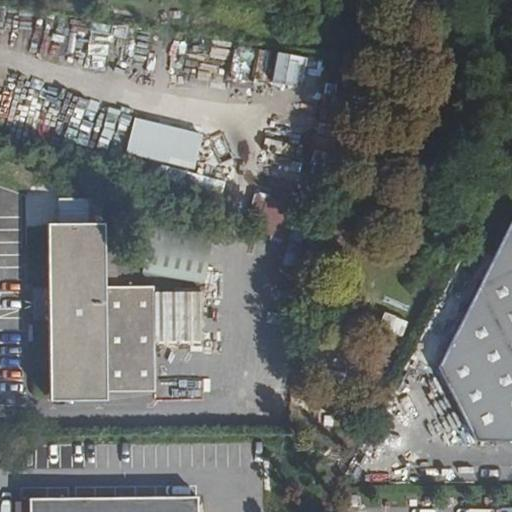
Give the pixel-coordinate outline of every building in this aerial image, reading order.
[(157,387),(156,284),(109,285),(109,221),(53,221),(53,397),(110,396),(110,389),(157,387)] [(142,271),(203,282),(211,236),(150,226),(142,271)] [(511,242),(450,363),(487,435),(511,436),(511,242)] [(46,315),(43,286),(31,287),(34,316),(46,315)] [(199,511),(199,495),(34,497),(34,511),(199,511)]
